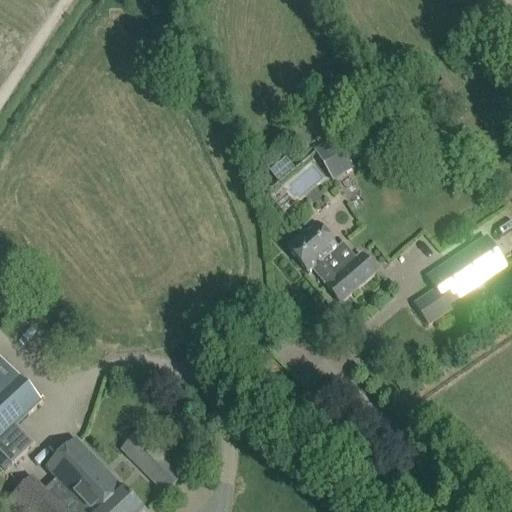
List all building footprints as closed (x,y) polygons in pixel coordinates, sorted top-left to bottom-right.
[(315,153),(332,180),(352,168),(336,141),(315,153)] [(304,236),(287,250),(308,275),(312,271),(312,272),(316,268),(329,283),(325,287),(340,305),(376,274),(361,256),(347,268),(334,252),(337,250),(316,226),(314,227),(311,223),(300,232),(304,236)] [(487,241),(425,282),(434,296),(437,293),(450,312),(508,273),(487,241)] [(0,454),(12,467),(34,446),(15,426),(40,402),(0,360),(0,454)] [(136,455),(159,478),(174,463),(150,440),(136,455)] [(47,470),(73,497),(81,487),(90,497),(95,491),(111,509),(108,511),(143,511),(75,442),(47,470)] [(72,511),(73,511),(108,511),(111,509),(95,491),(90,497),(81,487),(73,497),(61,509),(32,480),(5,507),(10,511),(72,511)]
